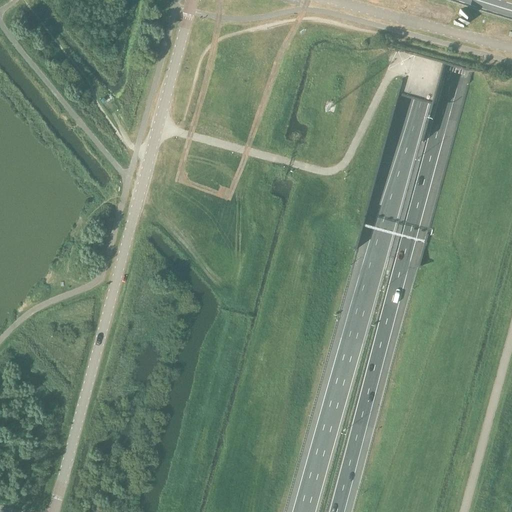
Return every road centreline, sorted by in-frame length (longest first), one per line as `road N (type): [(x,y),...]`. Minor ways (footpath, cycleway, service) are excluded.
road 1 (motorway): [(448,0),(303,511)]
road 2 (tertiary): [(52,511),(191,0)]
road 3 (motorway): [(336,511),(473,0)]
road 4 (unknown): [(511,71),(310,19),(230,34),(201,57),(172,159),(148,157)]
road 5 (unknown): [(23,0),(129,151),(148,157)]
road 6 (unclassified): [(511,49),(330,0)]
